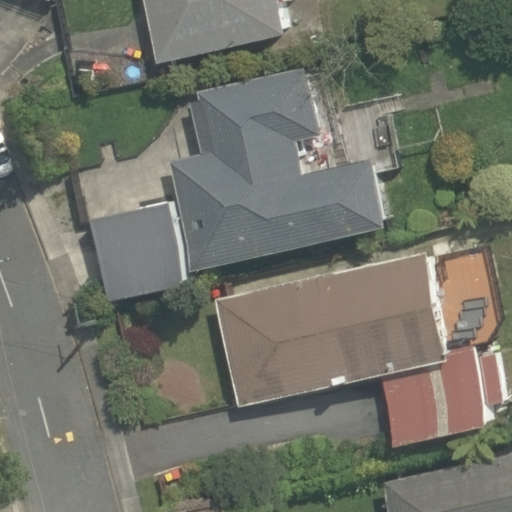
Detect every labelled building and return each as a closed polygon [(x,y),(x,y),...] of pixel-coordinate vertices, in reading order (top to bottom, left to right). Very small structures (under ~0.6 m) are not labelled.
[(156,0),(171,64),(300,35),(292,0),(156,0)] [(409,74),(467,58),(459,28),(401,43),(409,74)] [(183,163),(206,270),(403,227),(388,161),(314,178),(307,144),(333,139),(318,69),(209,94),(216,126),(207,128),(213,156),(183,163)] [(115,306),(189,287),(173,224),(100,242),(115,306)] [(394,377),(407,434),(506,412),(505,404),(511,402),(511,373),(508,354),(465,363),(441,254),(231,299),(254,408),(394,377)] [(511,511),(511,455),(393,483),(399,511),(511,511)]
